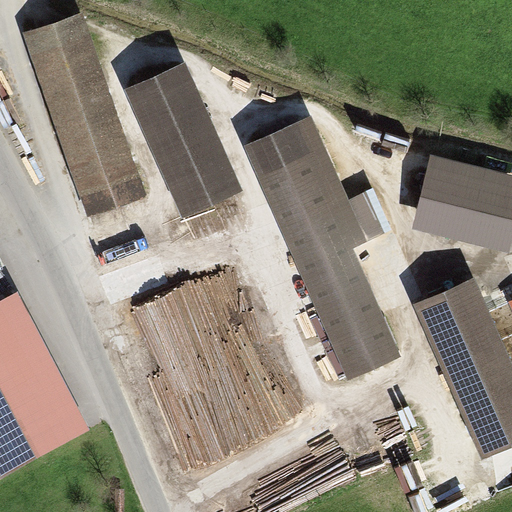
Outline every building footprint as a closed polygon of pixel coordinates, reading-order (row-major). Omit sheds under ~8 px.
[(76,15),(19,36),(73,191),(131,171),(76,15)] [(184,62),(124,89),(181,216),(242,189),(184,62)] [(293,125),(242,148),(340,369),(390,346),(345,245),(361,238),(343,198),(329,204),(293,125)] [(511,175),(433,156),(415,225),(510,249),(511,240),(511,175)] [(511,360),(475,279),(418,303),(487,455),(511,444),(511,360)] [(0,470),(38,451),(0,377),(0,470)]
